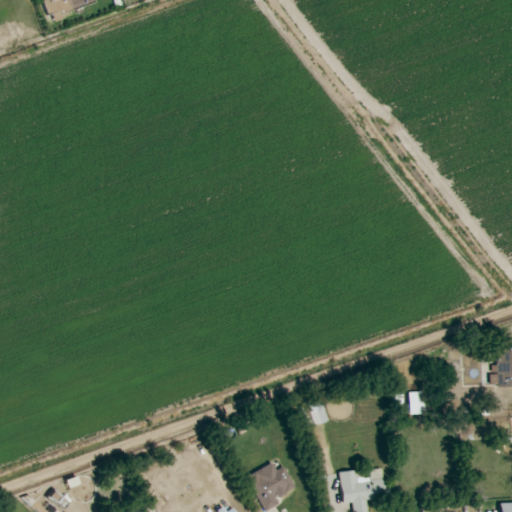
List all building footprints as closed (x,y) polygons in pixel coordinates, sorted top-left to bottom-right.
[(93,4),(91,0),(41,0),(49,23),(60,19),(58,14),(93,4)] [(495,387),(511,386),(511,341),(495,342),(495,365),(489,365),(489,384),(495,384),(495,387)] [(408,415),(422,414),(422,392),(407,392),(408,415)] [(306,428),(325,421),(317,400),(298,407),(306,428)] [(262,511),(277,504),(274,498),(293,488),(282,466),(274,470),(270,463),(244,477),(262,511)] [(337,472),(339,504),(350,503),(350,511),(354,511),(366,511),(365,501),(381,500),(379,469),(337,472)] [(511,511),(511,502),(498,503),(498,511),(511,511)]
